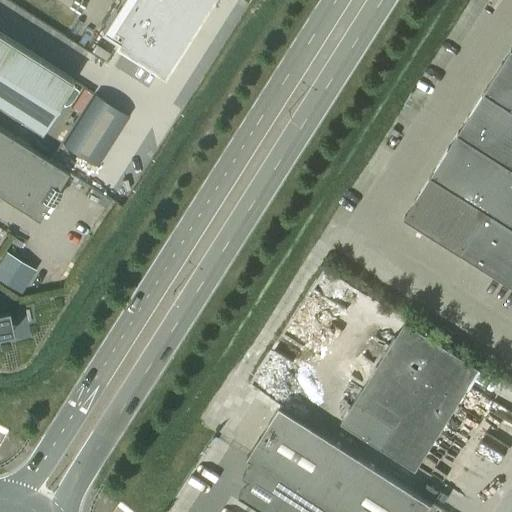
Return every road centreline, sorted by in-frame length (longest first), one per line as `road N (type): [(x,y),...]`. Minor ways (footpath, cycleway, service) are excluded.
road 1 (primary): [(59,511),(381,0)]
road 2 (primary): [(334,0),(12,502)]
